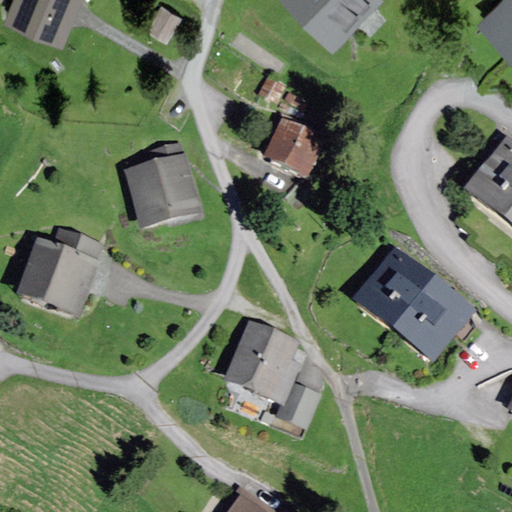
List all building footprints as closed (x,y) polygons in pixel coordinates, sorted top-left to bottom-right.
[(79,0),(13,0),(6,17),(62,41),(79,0)] [(375,0),(289,0),(331,43),(375,0)] [(511,0),(506,0),(485,20),(511,49),(511,0)] [(321,140),(283,122),(268,155),(306,173),(321,140)] [(511,143),(509,141),(471,188),(511,220),(511,143)] [(143,229),(199,214),(181,148),(152,156),(156,168),(128,175),(143,229)] [(77,319),(100,248),(57,234),(52,250),(39,246),(21,301),(77,319)] [(392,253),(358,300),(434,355),(468,309),(392,253)] [(288,362),(297,341),(252,323),(229,380),(285,402),(279,415),(305,426),(317,396),(293,387),(301,368),(288,362)] [(269,511),(240,491),(225,511),(269,511)]
